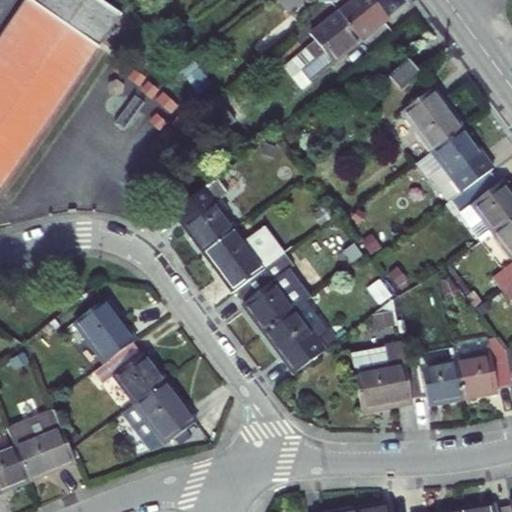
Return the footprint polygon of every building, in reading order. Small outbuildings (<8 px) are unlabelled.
[(26,0),(0,38),(0,186),(118,14),(97,0),(26,0)] [(323,0),(324,1),(329,0),(376,0),(391,18),(407,5),(403,0),(323,0)] [(361,42),(391,18),(376,0),(351,0),(338,12),(361,42)] [(324,71),(361,42),(338,12),(310,34),(315,42),(306,49),(324,71)] [(309,84),(324,71),(306,49),(291,61),(309,84)] [(420,74),(406,59),(387,78),(400,92),(420,74)] [(291,61),(283,68),(300,91),(309,84),(291,61)] [(401,113),(431,152),(462,128),(432,89),(401,113)] [(205,108),(225,134),(239,123),(218,97),(205,108)] [(239,123),(225,134),(228,137),(242,126),(239,123)] [(462,128),(431,152),(443,168),(429,179),(447,203),(489,172),(480,160),(484,157),(462,128)] [(447,203),(445,204),(455,217),(471,205),(492,234),(511,218),(511,194),(502,182),(499,185),(489,172),(447,203)] [(180,225),(201,254),(232,230),(211,201),(223,192),(213,179),(174,209),(183,222),(180,225)] [(511,218),(492,234),(511,260),(511,263),(501,272),(510,283),(511,282),(511,218)] [(227,279),(236,291),(274,261),(254,235),(242,243),(232,230),(201,254),(222,282),(227,279)] [(263,334),(306,302),(274,261),(236,291),(244,303),(241,305),(263,334)] [(511,282),(510,283),(500,291),(509,302),(511,300),(511,282)] [(72,324),(104,366),(131,346),(134,343),(103,301),(72,324)] [(327,330),(306,302),(263,334),(293,374),(363,322),(354,309),(327,330)] [(496,338),(452,347),(452,349),(462,400),(497,394),(497,388),(511,386),(505,350),(496,338)] [(104,366),(134,407),(164,385),(143,356),(138,357),(131,346),(104,366)] [(462,400),(452,349),(418,356),(419,360),(403,364),(410,398),(426,395),(427,407),(462,400)] [(403,364),(400,350),(350,359),(360,411),(410,402),(410,398),(403,364)] [(194,424),(164,385),(134,407),(121,417),(147,450),(165,447),(194,424)] [(27,484),(74,464),(70,454),(51,409),(4,428),(12,447),(27,484)] [(0,452),(0,494),(27,484),(12,447),(0,452)]
